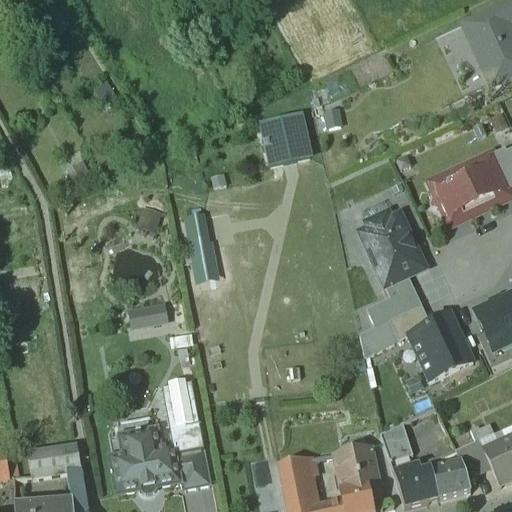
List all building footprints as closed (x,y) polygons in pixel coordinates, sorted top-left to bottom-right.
[(511,59),(511,35),(466,58),(475,76),(484,73),(488,81),(475,88),(489,118),(510,109),(511,112),(511,61),(511,60),(511,59)] [(70,58),(60,43),(47,53),(57,67),(70,58)] [(301,150),(262,159),(271,198),(310,189),(301,150)] [(511,177),(506,181),(505,178),(491,184),(496,194),(507,218),(508,220),(508,219),(511,217),(511,177)] [(491,184),(445,206),(449,214),(449,213),(450,215),(496,194),(491,184)] [(496,194),(450,215),(449,213),(449,214),(434,221),(435,224),(432,234),(442,238),(446,247),(507,218),(496,194)] [(507,218),(446,247),(450,256),(511,227),(508,219),(508,220),(507,218)] [(145,242),(145,262),(160,262),(160,243),(145,242)] [(400,244),(391,249),(388,243),(366,253),(369,259),(360,263),(386,320),(409,309),(408,307),(425,299),(400,244)] [(195,317),(221,312),(212,268),(187,273),(195,317)] [(409,309),(386,320),(390,328),(366,339),(375,358),(389,351),(422,336),(409,309)] [(511,322),(499,329),(499,330),(493,333),(492,332),(475,340),(493,379),(496,378),(494,373),(511,364),(511,322)] [(167,335),(131,342),(134,355),(169,349),(167,335)] [(422,336),(389,351),(399,371),(408,367),(408,366),(429,356),(428,352),(429,351),(422,336)] [(429,351),(428,352),(429,356),(408,366),(408,367),(429,412),(473,392),(449,342),(429,351)] [(360,365),(365,387),(399,371),(389,351),(375,358),(360,365)] [(352,390),(354,401),(365,399),(363,387),(352,390)] [(289,408),(301,407),(300,398),(288,399),(289,408)] [(192,412),(183,413),(183,409),(170,412),(171,416),(163,417),(174,475),(176,482),(205,477),(192,412)] [(403,449),(380,460),(390,486),(408,481),(413,479),(403,449)] [(466,462),(469,470),(480,466),(495,458),(493,453),(478,460),(477,457),(466,462)] [(157,458),(143,460),(142,459),(132,461),(132,462),(122,464),(125,484),(112,486),(117,511),(172,511),(173,511),(181,510),(181,508),(176,482),(174,475),(161,477),(157,458)] [(511,465),(486,477),(484,478),(490,491),(492,495),(498,492),(505,508),(511,504),(511,465)] [(469,470),(460,474),(467,490),(471,499),(490,491),(484,478),(486,477),(480,466),(469,470)] [(371,474),(336,481),(342,511),(356,511),(368,510),(368,511),(379,509),(371,474)] [(467,490),(460,474),(455,476),(460,488),(461,487),(466,502),(471,499),(467,490)] [(79,475),(29,483),(32,506),(69,501),(83,498),(79,475)] [(211,511),(205,477),(176,482),(181,508),(183,508),(183,511),(211,511)] [(408,481),(390,486),(391,489),(390,489),(394,500),(412,493),(408,481)] [(0,506),(11,505),(9,493),(8,483),(0,483),(0,506)] [(314,485),(280,492),(283,511),(314,511),(313,502),(318,501),(314,485)] [(460,488),(431,496),(435,511),(468,511),(466,502),(461,487),(460,488)] [(412,493),(394,500),(397,511),(435,511),(431,496),(421,497),(420,489),(412,493)] [(18,492),(9,493),(11,505),(15,507),(20,506),(18,492)] [(83,498),(69,501),(70,511),(79,511),(79,509),(85,508),(83,498)]
